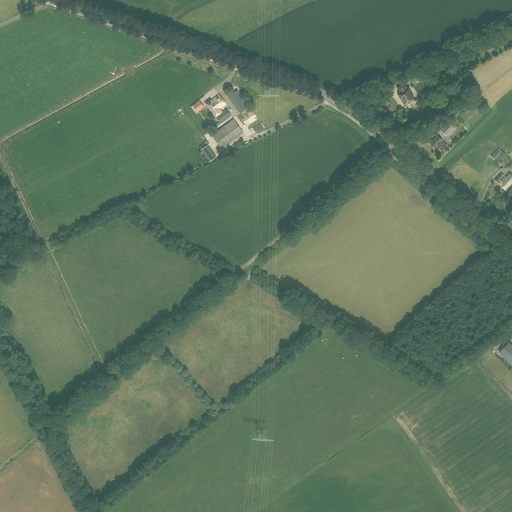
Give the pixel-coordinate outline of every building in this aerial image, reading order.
[(417,72),(409,77),(412,82),(413,82),(411,79),(416,76),(417,78),(419,76),(417,72)] [(417,88),(425,85),(421,77),(414,80),(417,88)] [(406,105),(411,102),(410,100),(414,98),(408,87),(407,87),(404,83),(397,86),(401,92),(399,93),(401,98),(402,98),(406,105)] [(245,101),(237,91),(228,97),(236,108),(245,101)] [(219,110),(226,104),(219,95),(211,101),(211,99),(206,103),(221,124),(231,116),(226,109),(221,113),(219,110)] [(199,101),(193,106),(198,112),(204,107),(199,101)] [(244,133),(234,119),(212,135),(222,149),(244,133)] [(454,128),(448,123),(441,131),(447,136),(454,128)] [(443,141),(438,136),(431,143),(436,147),(437,146),(442,151),(447,146),(442,141),(443,141)] [(208,145),(201,150),(209,162),(216,157),(208,145)] [(499,149),(491,156),(495,161),(503,154),(499,149)] [(511,184),(511,175),(509,173),(502,181),(501,180),(504,176),(501,173),(494,180),(506,191),(511,184)]
